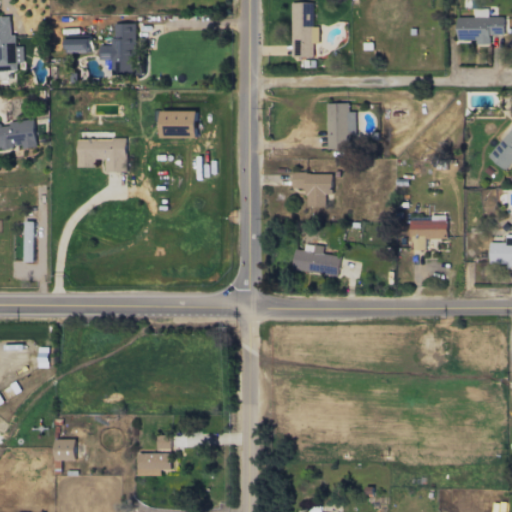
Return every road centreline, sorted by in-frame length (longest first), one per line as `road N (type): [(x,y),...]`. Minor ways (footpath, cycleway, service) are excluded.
road 1 (tertiary): [(249,0),(250,310)]
road 2 (residential): [(511,309),(250,310)]
road 3 (tertiary): [(250,310),(0,309)]
road 4 (residential): [(250,310),(250,511)]
